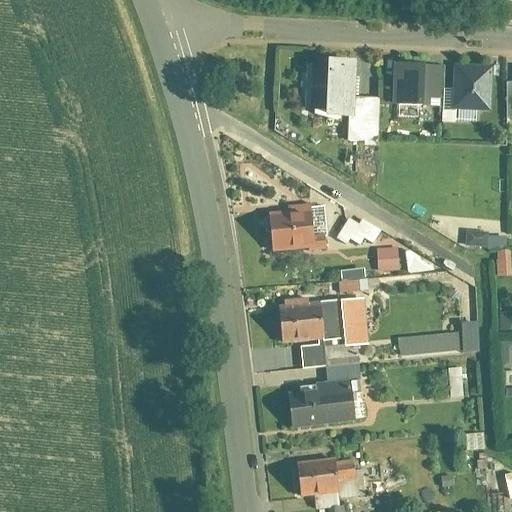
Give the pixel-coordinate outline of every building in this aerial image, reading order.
[(440,54),(394,54),(395,100),(441,100),(440,54)] [(495,105),(494,61),(453,61),(453,105),(495,105)] [(300,67),(300,119),(333,119),(333,67),(300,67)] [(350,149),(373,148),(372,99),(349,100),(350,149)] [(256,208),(262,250),(327,241),(321,199),(256,208)] [(274,303),(277,341),(316,338),(315,330),(334,328),(335,340),(352,339),(349,297),(274,303)] [(280,387),(286,428),(360,419),(353,362),(322,366),(324,381),(280,387)] [(293,460),(295,493),(328,490),(347,489),(346,475),(353,474),(351,455),(293,460)]
